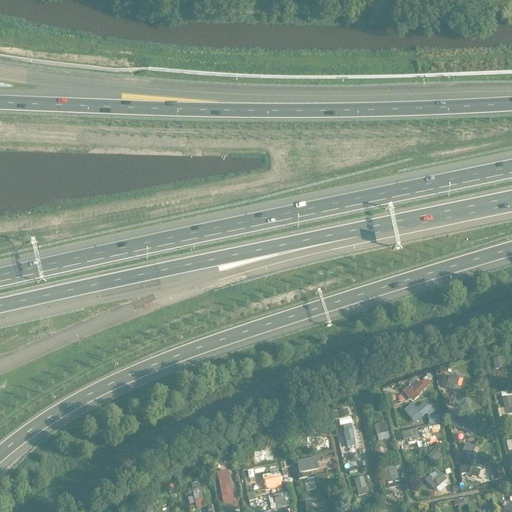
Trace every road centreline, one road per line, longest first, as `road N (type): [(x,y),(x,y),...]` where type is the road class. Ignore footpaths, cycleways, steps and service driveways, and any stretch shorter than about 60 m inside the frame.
road 1 (motorway): [(0,454),(70,405),(168,359),(511,249)]
road 2 (motorway): [(511,169),(0,278)]
road 3 (motorway): [(0,363),(299,239)]
road 4 (track): [(0,38),(311,61)]
road 5 (motorway): [(0,307),(299,239)]
road 6 (motorway): [(511,105),(243,111)]
road 7 (motorway): [(243,111),(0,74)]
road 8 (motorway): [(243,111),(0,103)]
road 9 (motorway): [(299,239),(511,196)]
